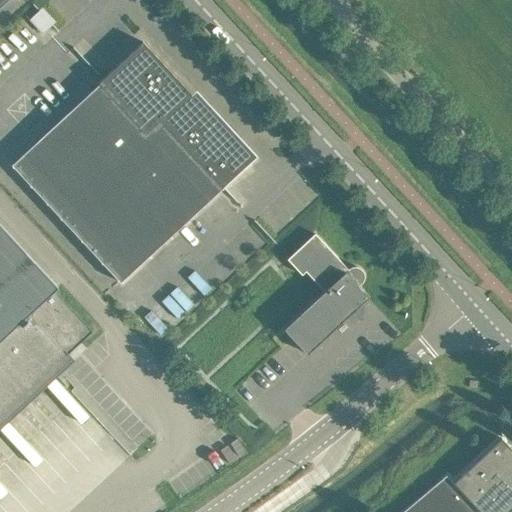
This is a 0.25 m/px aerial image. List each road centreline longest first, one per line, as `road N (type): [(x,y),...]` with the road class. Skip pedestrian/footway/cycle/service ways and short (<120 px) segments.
road 1 (unclassified): [(191,0),(475,309)]
road 2 (unknown): [(0,206),(107,321),(170,424),(144,476),(104,511)]
road 3 (unclassified): [(220,511),(475,309)]
road 4 (unclassified): [(511,189),(337,0)]
road 5 (unknown): [(139,293),(320,140)]
road 6 (unknown): [(108,0),(0,93)]
